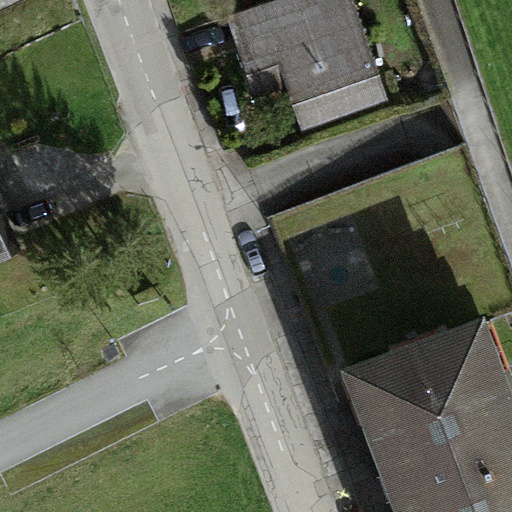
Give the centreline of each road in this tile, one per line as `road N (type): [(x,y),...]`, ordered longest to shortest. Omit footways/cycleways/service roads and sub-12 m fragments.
road 1 (residential): [(236,325),(123,0)]
road 2 (residential): [(236,325),(0,443)]
road 3 (residential): [(309,511),(236,325)]
